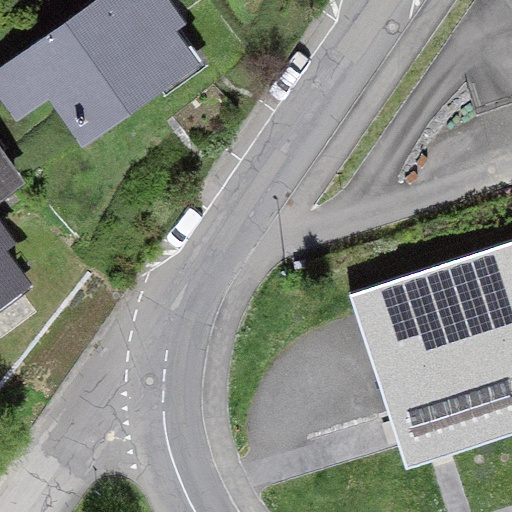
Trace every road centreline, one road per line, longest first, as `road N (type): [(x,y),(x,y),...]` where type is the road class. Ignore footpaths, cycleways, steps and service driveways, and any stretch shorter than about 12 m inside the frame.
road 1 (residential): [(173,332),(265,160),(377,0)]
road 2 (residential): [(30,511),(173,332)]
road 3 (residential): [(200,511),(165,444),(173,332)]
